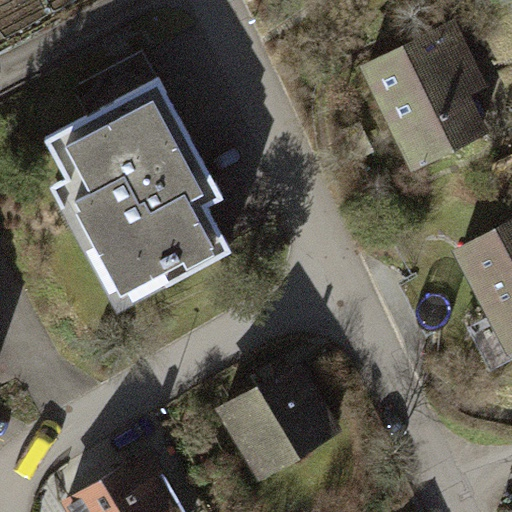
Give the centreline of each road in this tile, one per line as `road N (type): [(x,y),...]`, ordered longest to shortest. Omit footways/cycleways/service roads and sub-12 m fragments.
road 1 (residential): [(5,511),(7,490),(28,455),(341,271)]
road 2 (residential): [(341,271),(212,0)]
road 3 (residential): [(456,501),(341,271)]
